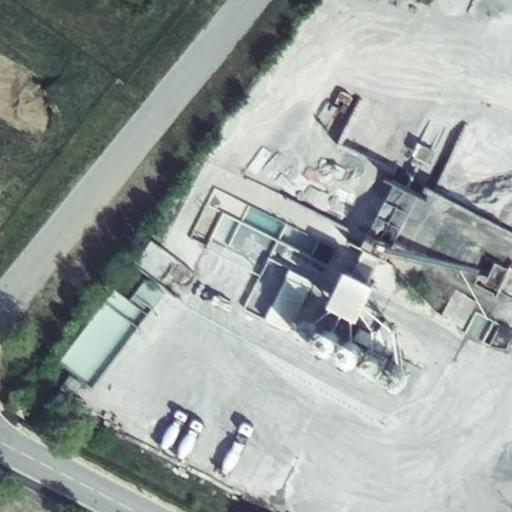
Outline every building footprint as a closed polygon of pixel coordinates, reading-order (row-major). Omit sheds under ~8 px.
[(393,185),(366,251),(391,261),(418,195),(393,185)] [(380,216),(370,212),(326,301),(336,305),(380,216)] [(289,270),(266,258),(243,307),(265,319),(289,270)] [(332,312),(305,299),(299,312),(326,325),(332,312)] [(387,361),(282,308),(275,321),(381,374),(387,361)] [(31,409),(14,396),(8,406),(23,422),(31,409)]
